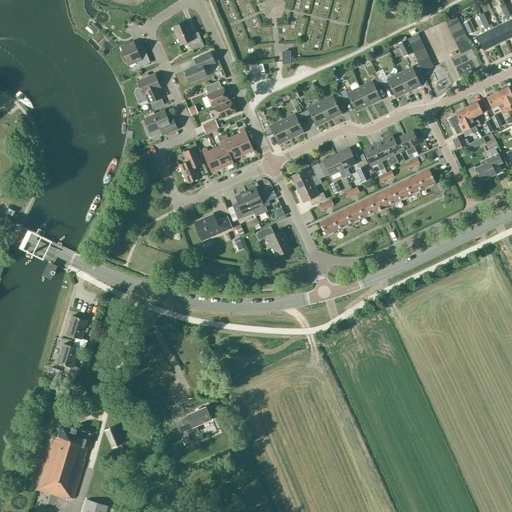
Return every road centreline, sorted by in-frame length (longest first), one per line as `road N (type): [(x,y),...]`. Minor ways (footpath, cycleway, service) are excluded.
road 1 (residential): [(270,164),(177,204),(156,152),(188,134),(150,24),(187,0)]
road 2 (tertiary): [(324,294),(256,305),(174,298),(0,224)]
road 3 (tertiary): [(324,294),(511,212)]
road 4 (residential): [(270,164),(344,129),(361,132),(426,109)]
road 5 (residential): [(317,263),(375,257),(473,210)]
road 6 (residential): [(246,112),(194,0)]
